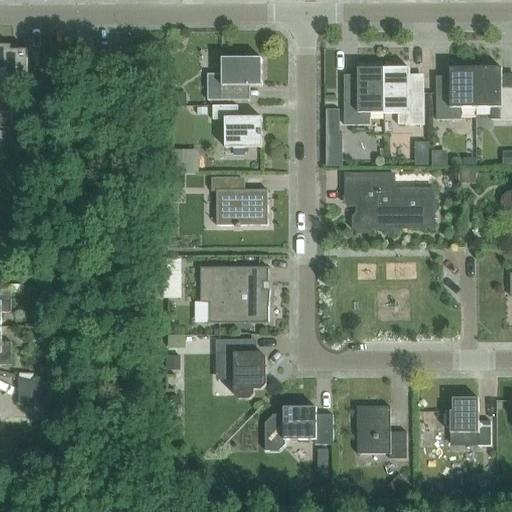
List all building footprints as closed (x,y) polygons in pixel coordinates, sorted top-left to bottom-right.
[(11,46),(0,46),(0,80),(28,80),(27,51),(11,51),(11,46)] [(52,70),(63,70),(63,55),(52,55),(52,70)] [(250,102),(250,87),(262,87),(262,59),(222,60),(222,75),(207,76),(208,102),(250,102)] [(384,70),(384,114),(398,114),(398,126),(424,126),(424,94),(412,94),(410,91),(409,69),(384,70)] [(461,109),(476,109),(475,69),(449,69),(450,88),(446,92),(436,92),(436,121),(461,121),(461,109)] [(475,69),(476,109),(490,109),(491,121),(511,120),(511,91),(505,91),(501,88),(501,69),(475,69)] [(370,115),(384,114),(384,70),(358,70),(358,91),(355,95),(344,95),(344,127),(370,126),(370,115)] [(32,78),(32,107),(48,107),(48,78),(32,78)] [(262,119),(238,119),(238,107),(213,107),(213,121),(225,121),(225,149),(262,149),(262,119)] [(344,197),(343,197),(343,198),(345,198),(345,204),(348,207),(357,207),(357,215),(353,219),(353,230),(357,234),(368,234),(372,230),(382,230),(386,234),(397,233),(401,229),(434,229),(433,191),(394,191),(394,175),(346,176),(346,175),(344,175),(344,197)] [(268,227),(268,191),(239,191),(239,179),(211,179),(211,193),(216,193),(216,227),(235,227),(235,228),(240,228),(240,227),(268,227)] [(511,192),(506,194),(502,198),(500,204),(502,209),(506,213),(511,215),(511,214),(511,192)] [(200,269),(201,304),(209,305),(209,325),(269,325),(269,309),(270,292),(264,291),(264,284),(268,284),(268,269),(209,269),(200,269)] [(0,328),(1,328),(1,314),(11,314),(11,290),(0,290),(0,328)] [(1,328),(0,328),(0,366),(11,367),(11,343),(1,343),(1,328)] [(238,401),(250,401),(254,396),(254,391),(262,391),(266,387),(266,359),(261,354),(248,354),(248,341),(216,341),(216,355),(234,355),(234,396),(238,401)] [(49,386),(18,379),(19,405),(49,405),(49,386)] [(491,423),(479,423),(478,400),(452,400),(452,412),(450,412),(450,413),(445,413),(446,429),(450,429),(450,434),(477,434),(477,447),(491,447),(491,423)] [(389,460),(407,460),(406,434),(390,434),(390,408),(357,408),(357,456),(389,455),(389,460)] [(315,441),(315,446),(333,446),(333,416),(316,417),(316,409),(283,409),(284,416),(274,416),(265,425),(265,452),(279,452),(285,446),(285,441),(315,441)]
